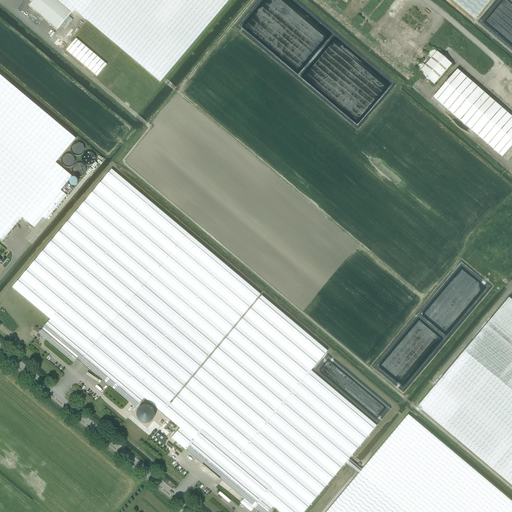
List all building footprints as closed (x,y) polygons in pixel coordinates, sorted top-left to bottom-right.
[(57,29),(71,12),(56,0),(34,0),(29,6),(57,29)] [(56,0),(71,12),(72,13),(74,10),(160,82),(228,0),(56,0)] [(452,0),(475,19),(490,0),(452,0)] [(66,51),(97,76),(107,64),(76,39),(66,51)] [(431,58),(436,52),(433,49),(427,55),(431,58)] [(436,53),(419,73),(434,86),(451,65),(436,53)] [(419,72),(425,65),(421,62),(415,69),(419,72)] [(433,98),(501,158),(511,145),(511,118),(457,71),(433,98)] [(0,75),(0,240),(2,242),(7,235),(22,218),(26,222),(34,228),(43,218),(46,220),(66,196),(69,193),(63,188),(65,186),(71,190),(71,191),(74,188),(67,182),(72,177),(55,163),(76,139),(9,83),(0,75)] [(81,153),(84,144),(73,142),(71,151),(81,153)] [(89,150),(81,158),(89,166),(97,158),(89,150)] [(81,176),(87,169),(79,161),(72,169),(81,176)] [(144,398),(163,414),(171,404),(170,402),(219,344),(260,294),(111,170),(70,219),(12,288),(50,319),(144,398)] [(454,278),(425,313),(447,331),(449,328),(454,332),(491,285),(486,281),(483,286),(467,273),(469,270),(461,264),(452,276),(454,278)] [(171,438),(185,450),(200,431),(269,490),(254,508),(259,511),(268,511),(273,507),(279,511),(303,511),(376,426),(311,371),(327,351),(262,296),(245,315),(171,404),(163,414),(179,428),(171,438)] [(511,300),(509,298),(436,384),(418,405),(511,484),(511,300)] [(136,408),(144,398),(50,319),(39,333),(73,363),(77,358),(136,408)] [(422,370),(426,361),(424,359),(426,354),(418,342),(419,341),(417,337),(417,338),(412,330),(415,329),(418,333),(419,332),(418,332),(420,328),(422,329),(423,326),(417,324),(418,321),(416,322),(414,321),(414,323),(416,322),(415,323),(404,330),(381,359),(384,360),(382,365),(403,382),(402,385),(398,387),(403,391),(407,389),(422,370)] [(511,511),(511,501),(412,418),(408,415),(326,511),(511,511)] [(169,423),(164,429),(171,434),(176,428),(169,423)] [(200,431),(185,450),(243,499),(240,503),(250,511),(254,508),(269,490),(200,431)] [(154,437),(163,445),(167,440),(158,432),(154,437)]
